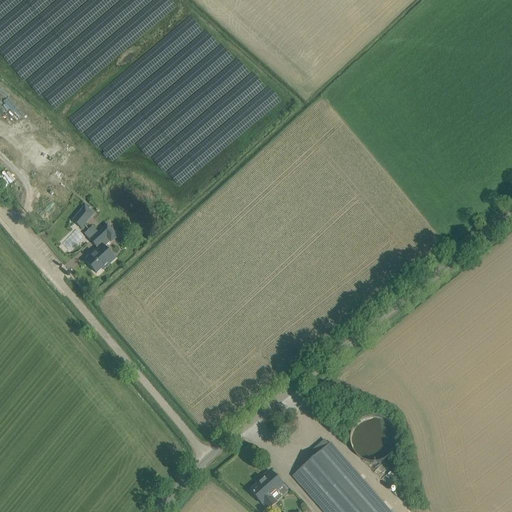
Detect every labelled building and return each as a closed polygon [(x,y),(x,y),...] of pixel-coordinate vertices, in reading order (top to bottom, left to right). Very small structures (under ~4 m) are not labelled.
[(0,45),(0,136),(12,146),(68,75),(76,81),(13,161),(36,178),(120,70),(133,80),(47,190),(70,208),(122,142),(127,145),(131,140),(136,143),(146,131),(139,127),(172,85),(150,68),(156,61),(118,32),(82,78),(75,73),(131,0),(130,0),(41,0),(20,27),(7,16),(0,25),(0,38),(4,41),(0,45)] [(211,82),(195,70),(117,171),(154,199),(249,74),(228,58),(211,82)] [(73,221),(81,228),(93,214),(85,207),(73,221)] [(107,225),(90,240),(97,247),(99,245),(100,247),(85,261),(96,274),(102,269),(103,270),(115,259),(105,247),(111,242),(118,236),(107,225)] [(350,437),(350,439),(350,441),(350,443),(350,445),(351,447),(352,449),(353,451),(354,452),(355,454),(357,455),(358,457),(360,458),(361,459),(363,460),(365,461),(367,461),(369,462),(371,462),(373,462),(375,462),(377,462),(379,461),(381,461),(383,460),(385,459),(386,458),(388,457),(389,455),(391,454),(392,452),(393,451),(394,449),(395,447),(395,445),(396,443),(396,441),(396,439),(396,437),(396,435),(395,433),(395,431),(394,429),(393,427),(392,426),(391,424),(389,422),(388,421),(386,420),(385,419),(383,418),(381,417),(379,416),(377,416),(375,416),(373,416),(371,416),(369,416),(367,416),(365,417),(363,418),(361,419),(360,420),(358,421),(357,422),(355,424),(354,426),(353,427),(352,429),(351,431),(350,433),(350,435),(350,437)] [(293,476),(300,484),(324,511),(390,511),(330,444),(293,476)] [(381,476),(389,471),(385,464),(377,469),(381,476)] [(264,479),(250,491),(261,504),(262,503),(268,510),(276,503),(271,496),(283,485),(270,471),(263,478),(264,479)]
